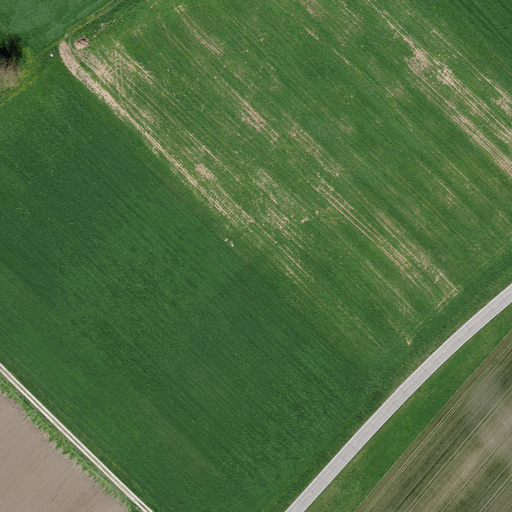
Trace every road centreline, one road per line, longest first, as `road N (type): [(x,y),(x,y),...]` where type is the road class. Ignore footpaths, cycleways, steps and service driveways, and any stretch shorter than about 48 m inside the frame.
road 1 (tertiary): [(293,511),(439,356),(511,293)]
road 2 (track): [(147,511),(0,366)]
road 3 (track): [(0,101),(139,0)]
